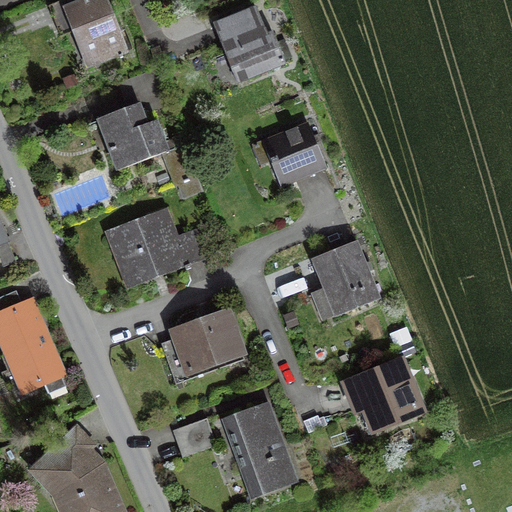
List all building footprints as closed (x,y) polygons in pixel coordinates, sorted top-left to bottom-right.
[(107,0),(83,0),(54,11),(59,26),(71,21),(90,73),(129,58),(107,0)] [(257,8),(214,25),(239,85),(281,68),(257,8)] [(143,105),(98,123),(119,175),(173,154),(160,121),(151,125),(143,105)] [(283,190),(330,171),(310,122),(254,145),(262,163),(270,160),(283,190)] [(171,212),(106,236),(127,295),(217,262),(205,229),(180,238),(171,212)] [(0,217),(0,245),(10,242),(0,217)] [(312,293),(324,323),(385,298),(361,237),(312,257),(324,288),(312,293)] [(34,296),(0,311),(0,333),(27,394),(70,375),(34,296)] [(175,343),(163,347),(176,388),(249,363),(231,310),(171,330),(175,343)] [(411,358),(344,384),(367,440),(433,413),(411,358)] [(254,503),(301,485),(271,406),(223,423),(254,503)] [(210,424),(175,436),(183,462),(218,450),(210,424)] [(77,432),(26,479),(50,504),(53,511),(122,511),(106,472),(94,459),(97,453),(77,432)]
